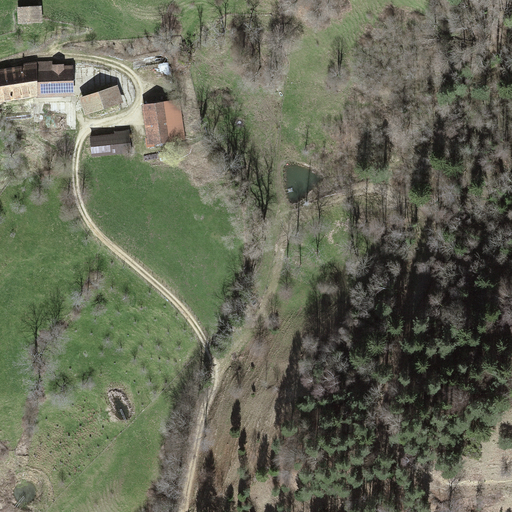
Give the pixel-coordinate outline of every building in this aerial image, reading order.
[(40,6),(15,6),(15,22),(40,22),(40,6)] [(35,91),(36,94),(72,93),(71,61),(35,62),(35,91)] [(0,95),(35,91),(35,62),(21,63),(21,66),(0,69),(0,95)] [(118,85),(79,97),(85,115),(124,102),(118,85)] [(171,137),(166,100),(143,103),(148,140),(171,137)] [(88,135),(89,153),(130,152),(129,134),(88,135)]
